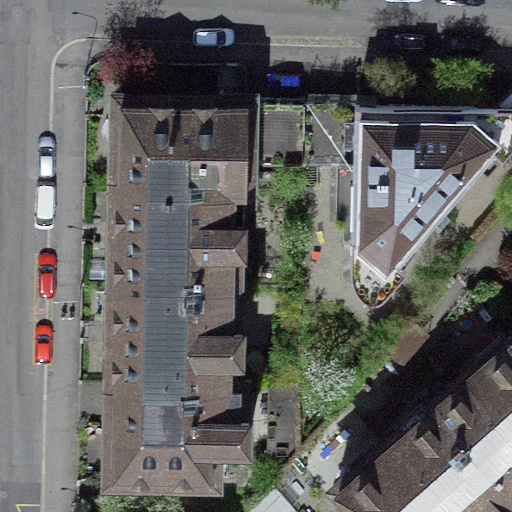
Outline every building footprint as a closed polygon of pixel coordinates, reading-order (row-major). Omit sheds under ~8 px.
[(119,183),(245,186),(246,159),(304,160),(304,156),(306,99),(292,99),(246,98),(247,72),(219,71),(218,97),(120,94),(119,183)] [(359,101),(306,99),(304,156),(354,157),(354,165),(339,164),(337,214),(352,215),(351,264),(352,264),(352,276),(370,291),(506,134),(478,110),(477,109),(475,108),(474,107),(473,107),(471,106),(469,106),(367,103),(359,103),(359,101)] [(116,283),(232,285),(232,247),(244,247),(245,186),(119,183),(117,233),(116,283)] [(115,332),(114,381),(238,384),(238,382),(240,382),(242,323),(231,323),(232,285),(116,283),(115,332)] [(434,397),(511,485),(511,337),(508,333),(471,365),(434,397)] [(238,410),(238,384),(114,381),(112,456),(112,470),(213,472),(227,473),(228,441),(248,442),(249,410),(238,410)] [(269,418),(268,453),(296,453),(297,451),(299,383),(270,383),(269,418)] [(504,511),(511,505),(511,485),(434,397),(385,440),(336,483),(361,511),(504,511)]
